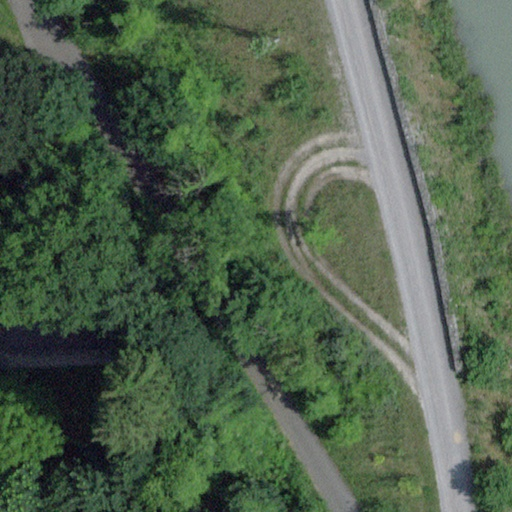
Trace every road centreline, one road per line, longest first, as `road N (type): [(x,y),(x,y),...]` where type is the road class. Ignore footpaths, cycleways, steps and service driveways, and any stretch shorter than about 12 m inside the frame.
road 1 (track): [(357,511),(46,0)]
road 2 (track): [(475,511),(455,357),(365,0)]
